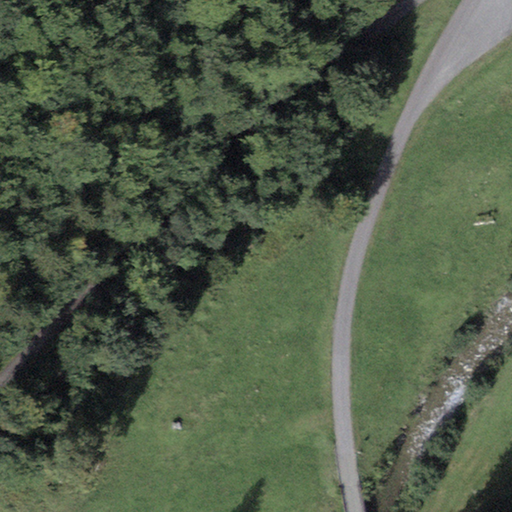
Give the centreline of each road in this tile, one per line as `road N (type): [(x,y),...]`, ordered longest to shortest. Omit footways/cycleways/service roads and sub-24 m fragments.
road 1 (unclassified): [(408,0),(72,307),(0,386)]
road 2 (unclassified): [(356,511),(343,356),(355,266),(384,174),(474,0)]
